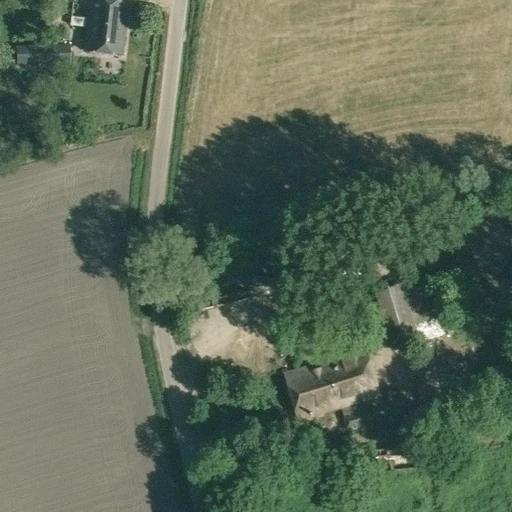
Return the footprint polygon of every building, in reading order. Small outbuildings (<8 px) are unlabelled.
[(103,0),(89,0),(87,20),(70,18),(69,27),(86,29),(83,51),(122,56),(128,3),(103,0)] [(15,65),(70,65),(69,45),(14,45),(15,65)] [(48,164),(23,166),(25,193),(50,192),(48,164)] [(85,217),(86,233),(79,233),(80,248),(101,247),(99,217),(85,217)] [(437,274),(403,286),(421,343),(456,333),(437,274)] [(421,343),(403,286),(375,295),(392,352),(421,343)] [(328,364),(311,369),(310,368),(285,375),(299,423),(323,415),(322,414),(342,408),(343,410),(351,432),(357,430),(359,435),(374,430),(373,425),(398,418),(401,416),(404,414),(406,409),(404,402),(402,397),(397,394),(392,392),(380,396),(366,350),(327,362),(328,364)] [(455,431),(506,422),(504,403),(483,406),(440,414),(444,449),(458,447),(455,431)] [(430,446),(353,454),(361,477),(433,469),(430,446)]
